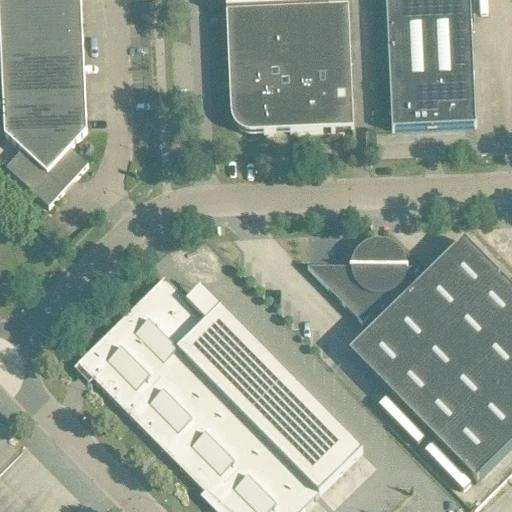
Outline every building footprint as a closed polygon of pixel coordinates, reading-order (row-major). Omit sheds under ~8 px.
[(6,173),(49,212),(88,170),(71,153),(87,136),(81,0),(0,0),(0,30),(5,140),(22,156),(6,173)] [(326,0),(225,0),(227,17),(231,108),(231,111),(232,114),(233,117),(234,120),(235,122),(237,125),(239,127),(241,130),(243,132),(246,133),(249,135),(252,136),(255,137),(258,138),(261,138),(264,138),(354,134),(348,12),(327,13),(326,0)] [(386,0),(392,135),(476,131),(472,29),(511,27),(510,0),(386,0)] [(357,264),(355,272),(350,272),(307,272),(362,328),(370,321),(378,329),(349,358),(476,487),(511,452),(511,293),(464,245),(421,287),(413,279),(419,273),(408,273),(408,272),(403,272),(402,265),(398,258),(392,253),(367,253),(361,258),(357,264)] [(204,497),(219,511),(306,511),(363,456),(221,312),(207,326),(165,283),(78,369),(204,497)] [(463,511),(453,499),(439,509),(433,501),(419,511),(463,511)]
